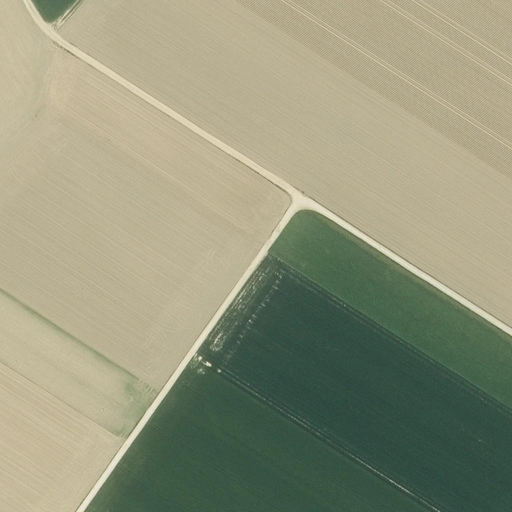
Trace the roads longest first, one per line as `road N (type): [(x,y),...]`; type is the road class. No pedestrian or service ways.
road 1 (track): [(81,511),(301,200)]
road 2 (track): [(301,200),(50,34)]
road 3 (track): [(301,200),(511,335)]
